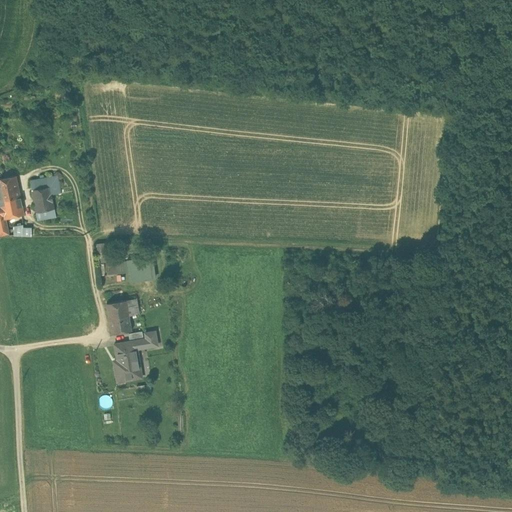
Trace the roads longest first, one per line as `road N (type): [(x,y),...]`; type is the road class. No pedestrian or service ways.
road 1 (track): [(12,347),(105,334),(89,240),(438,256),(450,118),(511,81)]
road 2 (track): [(19,446),(297,457)]
road 3 (track): [(12,347),(23,511)]
